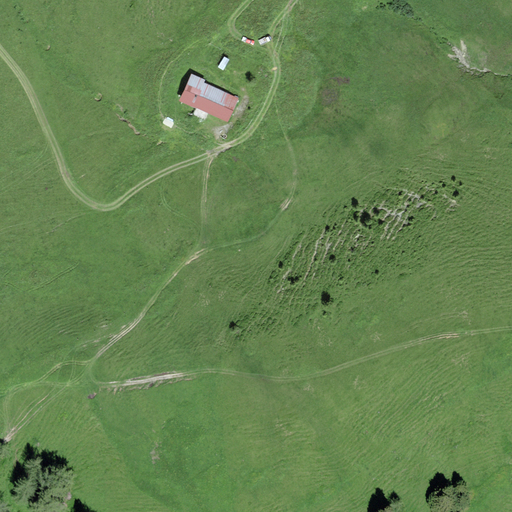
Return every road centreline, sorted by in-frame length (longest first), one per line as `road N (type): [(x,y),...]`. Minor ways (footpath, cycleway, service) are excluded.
road 1 (track): [(211,153),(165,170),(109,207),(89,201),(67,176),(27,83),(0,48)]
road 2 (track): [(296,0),(273,24),(278,66),(263,110),(241,141),(211,153)]
